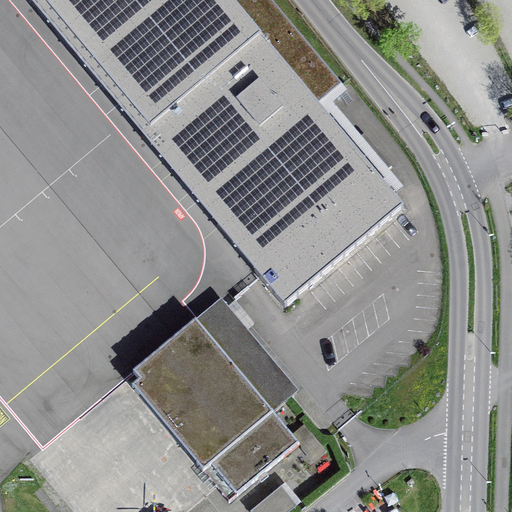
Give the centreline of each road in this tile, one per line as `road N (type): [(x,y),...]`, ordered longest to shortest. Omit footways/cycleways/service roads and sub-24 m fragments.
road 1 (tertiary): [(453,177),(474,262),(469,412)]
road 2 (tertiary): [(316,0),(453,177)]
